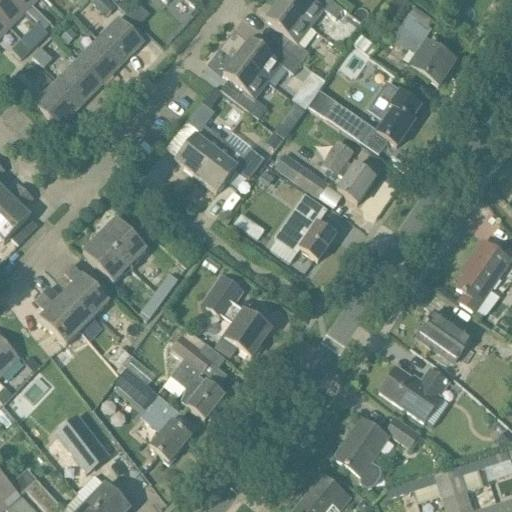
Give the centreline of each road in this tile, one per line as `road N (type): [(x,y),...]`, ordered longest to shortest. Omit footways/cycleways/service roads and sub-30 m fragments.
road 1 (tertiary): [(210,511),(511,88)]
road 2 (residential): [(103,170),(236,0)]
road 3 (residential): [(206,245),(103,170)]
